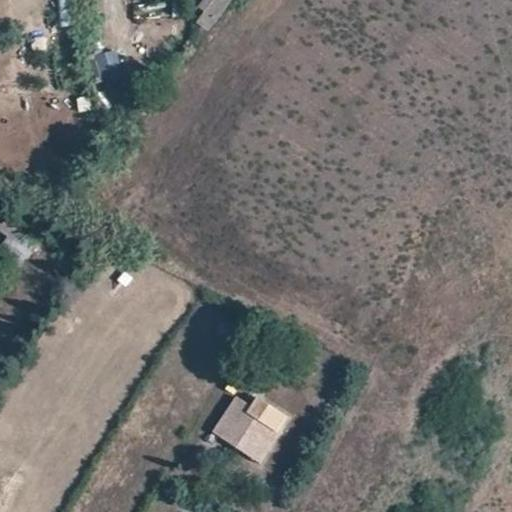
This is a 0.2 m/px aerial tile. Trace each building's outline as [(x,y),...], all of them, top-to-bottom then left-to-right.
[(204,0),(197,9),(204,15),(215,0),(204,0)] [(229,0),(215,0),(204,15),(198,23),(207,30),(229,0)] [(116,52),(96,55),(100,81),(120,78),(116,52)] [(0,241),(2,243),(25,257),(33,243),(0,221),(0,241)] [(0,260),(16,271),(25,257),(2,243),(0,245),(0,260)] [(214,434),(234,448),(241,438),(264,453),(286,419),(259,400),(251,414),(234,402),(214,434)] [(256,464),(264,453),(241,438),(234,448),(256,464)]
